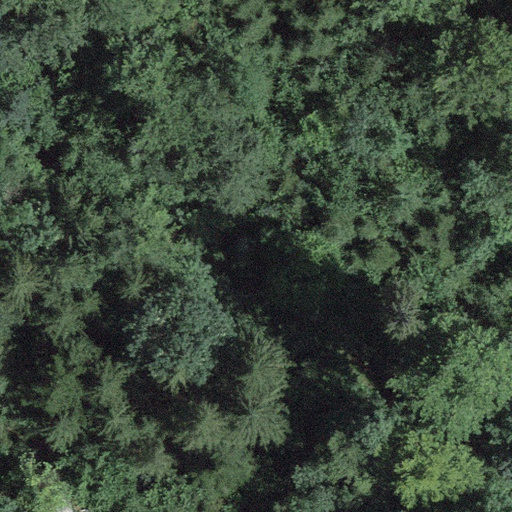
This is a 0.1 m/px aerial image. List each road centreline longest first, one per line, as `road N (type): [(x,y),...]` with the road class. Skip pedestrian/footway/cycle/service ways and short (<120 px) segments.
road 1 (track): [(0,115),(511,486)]
road 2 (track): [(511,190),(390,398)]
